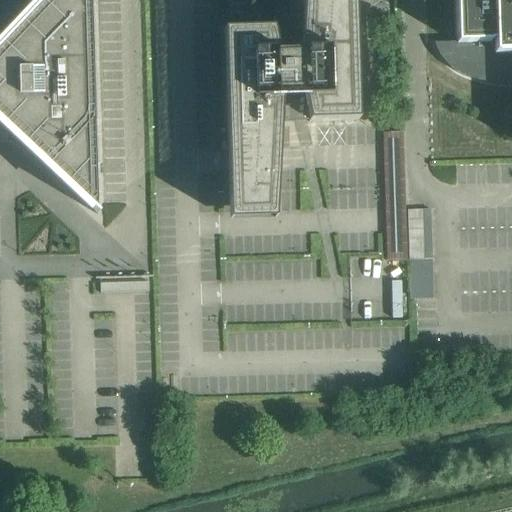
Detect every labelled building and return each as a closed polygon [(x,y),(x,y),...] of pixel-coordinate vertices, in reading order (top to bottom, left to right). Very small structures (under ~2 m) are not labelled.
[(0,0),(0,123),(6,129),(97,216),(98,214),(92,0),(0,0)] [(302,0),(301,28),(301,35),(293,35),(293,34),(293,33),(293,32),(291,31),(290,30),(289,29),(288,29),(287,29),(285,30),(284,31),(283,31),(283,32),(282,33),(282,34),(282,35),(282,36),(274,36),(273,29),(223,30),(228,221),(275,220),(280,116),(307,115),(308,122),(358,121),(354,0),(302,0)] [(501,85),(511,85),(511,0),(454,0),(456,42),(433,43),(435,48),(439,56),(444,63),(450,68),(457,73),(471,79),(486,83),(501,85)] [(386,92),(387,110),(400,109),(399,91),(386,92)] [(402,133),(382,133),(386,261),(389,261),(406,260),(402,133)] [(421,210),(406,210),(407,260),(423,260),(421,210)] [(147,279),(99,281),(99,293),(147,291),(147,279)] [(399,280),(389,281),(391,322),(401,321),(399,280)]
